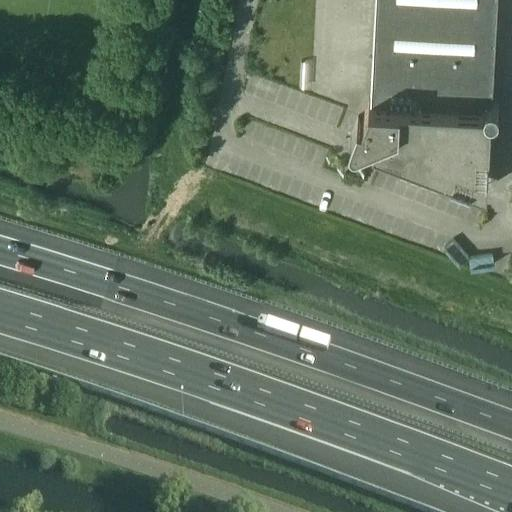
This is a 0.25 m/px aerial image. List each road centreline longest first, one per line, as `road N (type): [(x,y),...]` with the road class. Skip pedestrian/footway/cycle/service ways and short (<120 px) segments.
road 1 (motorway): [(0,313),(511,492)]
road 2 (motorway): [(511,426),(0,252)]
